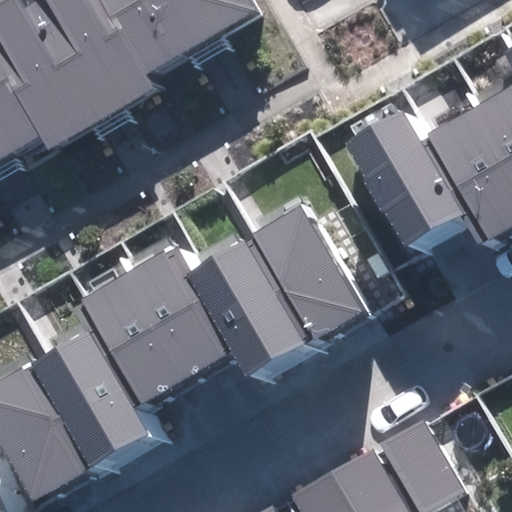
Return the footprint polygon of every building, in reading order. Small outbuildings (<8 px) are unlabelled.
[(257,21),(244,0),(42,0),(42,3),(0,0),(0,160),(17,151),(31,175),(175,92),(165,74),(257,21)] [(460,216),(479,247),(511,227),(511,48),(504,53),(511,66),(511,83),(426,133),(427,135),(419,140),(402,110),(344,144),(365,179),(362,181),(381,212),(384,211),(406,248),(460,216)] [(0,377),(0,446),(33,503),(148,436),(132,409),(232,352),(246,376),(361,310),(301,205),(251,234),(254,238),(246,243),(244,240),(191,270),(177,245),(166,251),(165,249),(80,298),(97,328),(29,368),(26,363),(0,377)] [(380,444),(419,511),(429,511),(465,492),(423,420),(380,444)] [(291,492),(302,511),(408,511),(374,447),(291,492)]
